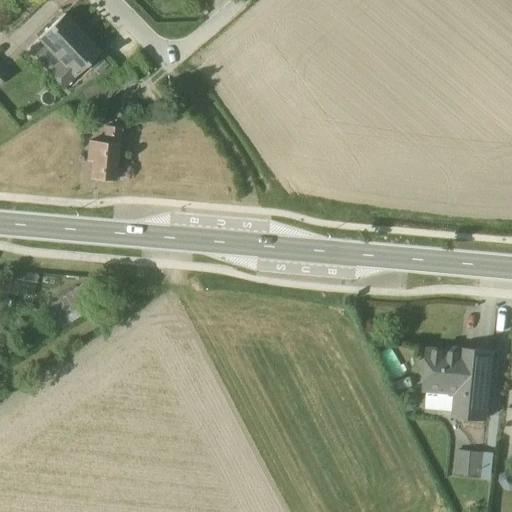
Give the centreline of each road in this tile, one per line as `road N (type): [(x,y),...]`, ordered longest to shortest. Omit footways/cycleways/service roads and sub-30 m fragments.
road 1 (primary): [(0,225),(253,247)]
road 2 (primary): [(366,256),(511,270)]
